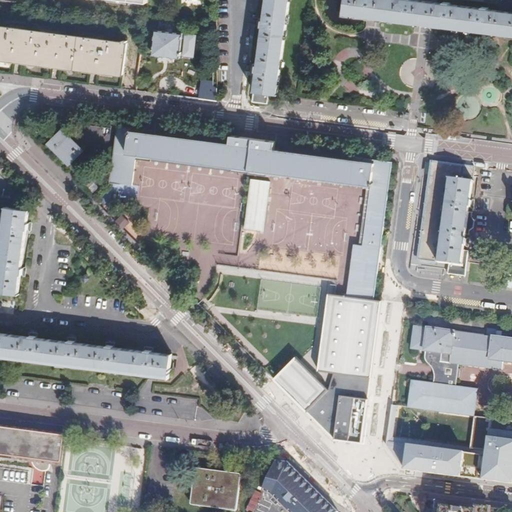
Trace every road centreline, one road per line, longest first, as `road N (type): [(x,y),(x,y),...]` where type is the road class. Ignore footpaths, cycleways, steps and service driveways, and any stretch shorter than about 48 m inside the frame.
road 1 (tertiary): [(289,428),(272,442),(237,441),(0,410)]
road 2 (residential): [(61,200),(52,213),(46,312),(145,325),(171,310)]
road 3 (residential): [(511,297),(403,278),(410,145)]
road 4 (tertiary): [(231,121),(34,94),(0,109)]
road 5 (tertiary): [(410,145),(231,121)]
road 6 (tertiary): [(171,310),(289,428)]
road 7 (tertiary): [(61,200),(171,310)]
road 8 (residential): [(231,121),(246,0)]
